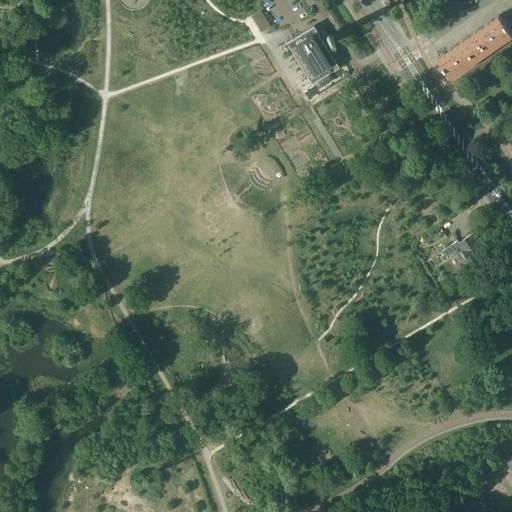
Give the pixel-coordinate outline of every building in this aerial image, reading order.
[(261,11),(252,16),(261,31),(270,26),(261,11)] [(452,77),(511,35),(511,31),(500,15),(492,20),(493,23),(448,54),(447,51),(438,57),(452,77)] [(288,42),(287,42),(311,81),(311,82),(338,66),(324,44),(328,41),(329,42),(330,42),(331,42),(331,41),(332,41),(332,40),(333,40),(333,39),(333,38),(333,37),(333,36),(332,35),(331,34),(330,34),(329,34),(328,35),(327,35),(327,36),(326,37),(322,40),(313,26),(312,26),(309,28),(305,31),(304,31),(295,37),(288,42)] [(458,240),(443,251),(446,257),(455,251),(462,261),(469,257),(486,245),(480,237),(477,239),(473,233),(460,242),(458,240)] [(474,263),(471,258),(464,263),(467,268),(474,263)]
